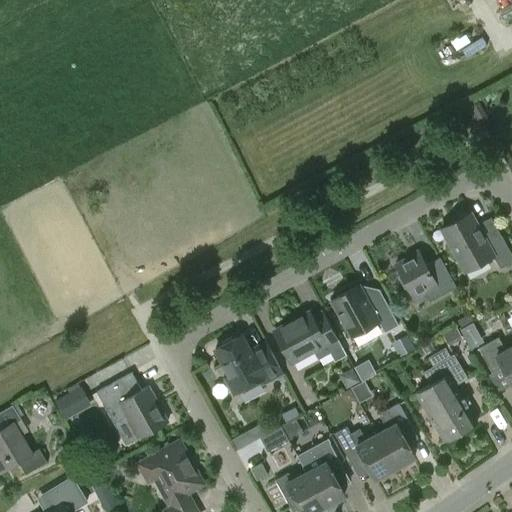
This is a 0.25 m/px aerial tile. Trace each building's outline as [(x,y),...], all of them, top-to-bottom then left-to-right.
[(511,261),(511,253),(501,234),(487,242),(471,212),(442,228),(465,271),(493,255),(500,268),(511,261)] [(430,302),(456,287),(440,257),(426,265),(418,251),(395,264),(401,273),(399,275),(406,288),(409,288),(414,297),(424,292),(430,302)] [(379,321),(385,332),(399,324),(379,288),(366,295),(360,284),(331,300),(351,337),(379,321)] [(330,353),(334,361),(347,355),(323,310),(312,316),(309,312),(274,330),(291,362),(313,350),(318,359),(330,353)] [(471,313),(458,319),(461,326),(475,319),(471,313)] [(457,326),(444,334),(449,342),(462,335),(457,326)] [(408,333),(391,342),(399,356),(415,348),(408,333)] [(263,377),(265,382),(283,372),(266,342),(250,350),(241,335),(215,349),(238,391),(263,377)] [(511,382),(511,346),(506,350),(499,337),(479,347),(492,372),(503,366),(511,382)] [(422,372),(430,384),(415,392),(444,441),(477,421),(456,385),(468,378),(454,353),(450,355),(445,347),(427,357),(433,366),(422,372)] [(343,372),(358,401),(373,393),(365,378),(378,371),(370,357),(343,372)] [(141,390),(132,372),(96,391),(114,423),(127,416),(138,437),(168,421),(149,386),(141,390)] [(58,400),(63,410),(66,415),(92,401),(84,385),(58,400)] [(351,388),(341,393),(346,403),(356,398),(351,388)] [(387,428),(376,434),(395,468),(415,457),(402,433),(412,427),(399,402),(379,413),(387,428)] [(21,419),(13,404),(0,411),(0,472),(18,462),(25,474),(47,461),(39,447),(32,452),(15,423),(21,419)] [(287,422),(300,415),(295,406),(282,414),(287,422)] [(266,432),(260,423),(233,439),(238,448),(266,432)] [(281,426),(260,437),(267,451),(288,440),(281,426)] [(375,478),(395,468),(376,434),(366,439),(360,428),(351,433),(347,426),(335,433),(350,461),(362,454),(375,478)] [(317,466),(306,472),(324,506),(344,495),(331,470),(341,464),(328,440),(308,450),(317,466)] [(187,499),(184,493),(202,483),(179,441),(139,463),(149,481),(159,476),(163,483),(160,485),(171,507),(165,510),(166,511),(196,511),(189,497),(187,499)] [(260,460),(250,466),(257,480),(268,474),(260,460)] [(301,511),(313,511),(324,506),(306,472),(292,480),(288,473),(275,480),(291,508),(297,504),(301,511)] [(100,500),(101,502),(111,496),(112,496),(105,483),(94,489),(100,500)] [(80,511),(71,497),(65,486),(34,504),(38,511),(80,511)]
